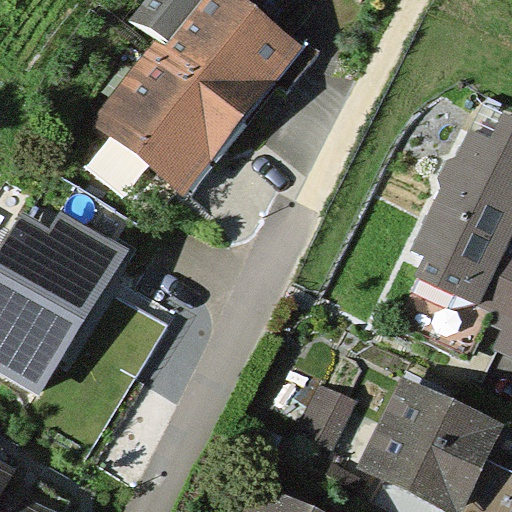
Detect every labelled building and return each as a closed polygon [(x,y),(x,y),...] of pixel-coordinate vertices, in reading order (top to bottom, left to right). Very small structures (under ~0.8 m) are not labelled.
[(321,63),(240,0),(202,0),(99,132),(203,213),(321,63)] [(511,132),(474,116),(405,276),(506,320),(492,353),(511,362),(511,132)] [(110,265),(23,215),(0,254),(0,366),(39,388),(110,265)] [(486,511),(511,459),(511,428),(389,368),(343,462),(444,511),(486,511)] [(360,414),(320,393),(296,440),(336,460),(360,414)] [(0,511),(31,511),(26,509),(40,480),(0,460),(0,511)] [(325,511),(268,483),(253,511),(325,511)]
